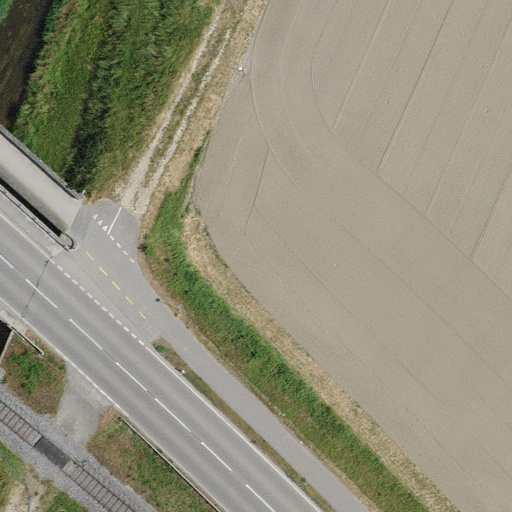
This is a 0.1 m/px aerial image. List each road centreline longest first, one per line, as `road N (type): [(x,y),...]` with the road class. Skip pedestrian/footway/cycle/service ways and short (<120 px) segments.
road 1 (secondary): [(273,511),(0,256)]
road 2 (track): [(233,0),(103,257),(65,314)]
road 3 (track): [(109,356),(20,511)]
